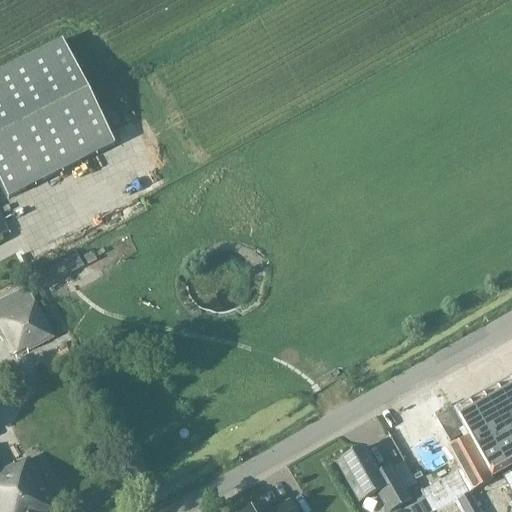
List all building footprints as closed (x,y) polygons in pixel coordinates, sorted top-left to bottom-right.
[(0,187),(7,201),(114,146),(98,114),(60,40),(36,53),(0,71),(0,187)] [(28,353),(52,340),(51,338),(46,326),(50,324),(29,286),(0,301),(0,331),(12,355),(14,355),(14,356),(26,350),(28,353)] [(66,351),(42,363),(49,378),(74,366),(66,351)] [(502,382),(453,409),(466,434),(468,437),(491,478),(511,466),(511,375),(509,377),(502,382)] [(466,434),(453,409),(450,404),(441,409),(431,392),(388,416),(416,464),(421,461),(429,474),(447,463),(432,435),(442,431),(449,443),(466,434)] [(492,481),(491,478),(468,437),(447,449),(459,471),(420,493),(430,511),(437,511),(457,502),(469,495),(471,494),(470,492),(486,484),(492,481)] [(364,449),(337,464),(359,503),(377,493),(387,511),(390,511),(410,501),(391,468),(379,475),(364,449)] [(0,511),(57,511),(29,460),(0,473),(0,511)] [(478,511),(469,495),(457,502),(462,511),(478,511)] [(430,511),(423,498),(416,501),(418,504),(403,511),(430,511)] [(268,511),(264,504),(248,511),(293,511),(289,503),(273,511),(268,511)]
